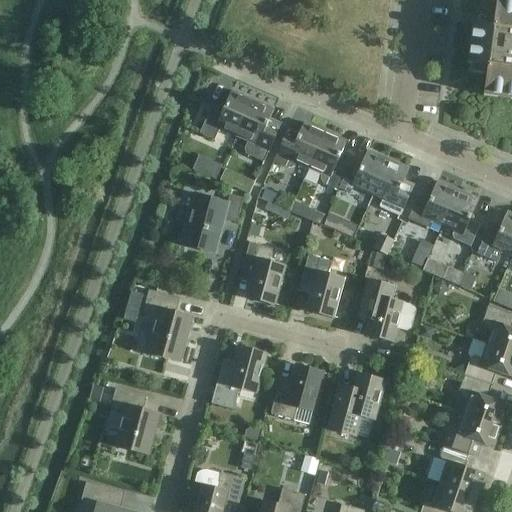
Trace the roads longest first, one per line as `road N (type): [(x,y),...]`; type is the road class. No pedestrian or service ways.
road 1 (residential): [(165,511),(223,322),(335,348)]
road 2 (residential): [(393,134),(218,55)]
road 3 (residential): [(393,134),(413,0)]
road 4 (residential): [(511,182),(393,134)]
